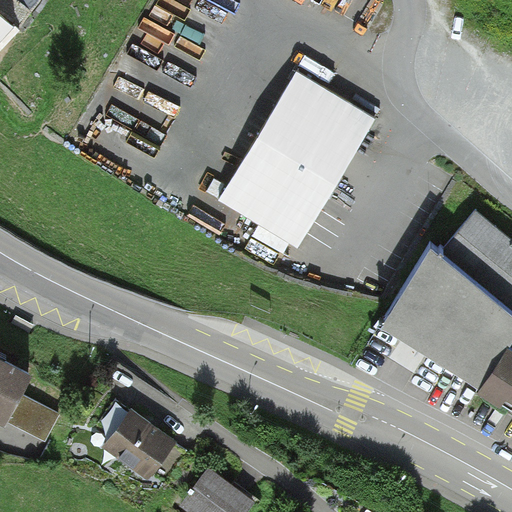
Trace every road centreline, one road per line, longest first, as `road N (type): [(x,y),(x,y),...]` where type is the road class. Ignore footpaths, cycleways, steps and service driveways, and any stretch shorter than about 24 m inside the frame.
road 1 (primary): [(0,251),(112,311),(417,440),(511,490)]
road 2 (residential): [(511,196),(397,95),(402,0)]
road 3 (residential): [(319,511),(180,403)]
road 4 (unknown): [(437,131),(346,260)]
